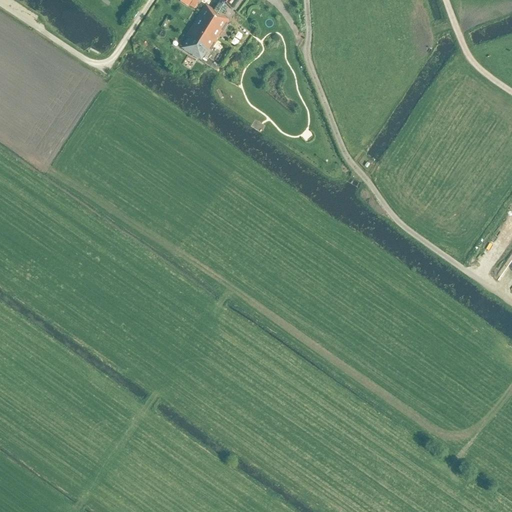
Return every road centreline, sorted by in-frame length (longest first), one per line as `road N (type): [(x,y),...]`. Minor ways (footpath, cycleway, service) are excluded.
road 1 (track): [(511,303),(393,219),(344,157),(302,50)]
road 2 (track): [(151,0),(111,61),(99,66),(0,4)]
